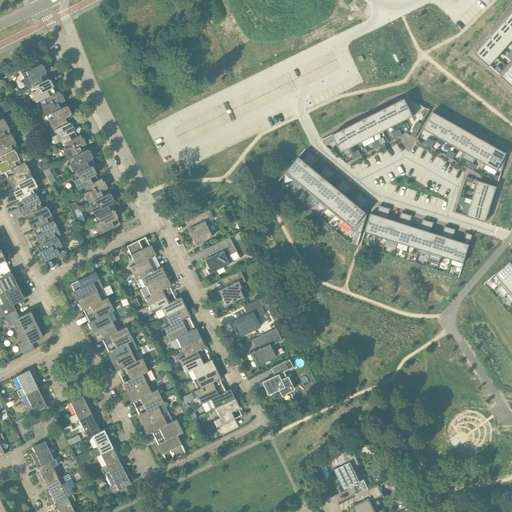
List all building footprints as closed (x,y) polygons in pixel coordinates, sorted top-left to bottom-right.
[(511,41),(511,26),(504,20),(497,28),(511,41)] [(505,49),(511,41),(497,28),(490,36),(505,49)] [(386,35),(367,45),(380,71),(400,62),(386,35)] [(497,57),(505,49),(490,36),(483,44),(497,57)] [(490,66),(497,57),(483,44),(475,53),(490,66)] [(28,88),(48,78),(41,64),(21,73),(28,88)] [(510,83),(511,80),(511,64),(501,76),(510,83)] [(55,93),(48,78),(28,88),(35,103),(38,101),(55,93)] [(58,91),(55,93),(38,101),(45,115),(65,105),(58,91)] [(407,97),(394,103),(403,121),(414,116),(427,109),(428,108),(407,97)] [(394,103),(384,108),(393,126),(403,121),(394,103)] [(48,121),(53,130),(69,122),(73,121),(65,105),(45,115),(42,117),(44,122),(48,121)] [(384,108),(374,113),(383,131),(393,126),(384,108)] [(433,111),(423,129),(434,135),(444,117),(433,111)] [(374,113),(364,118),(372,136),(383,131),(374,113)] [(444,117),(434,135),(444,141),(454,123),(444,117)] [(364,118),(353,124),(362,141),(372,136),(364,118)] [(0,137),(9,133),(2,119),(0,119),(0,137)] [(60,145),(76,136),(69,122),(53,130),(49,132),(56,146),(60,145)] [(454,123),(444,141),(455,146),(465,129),(454,123)] [(353,124),(343,129),(352,146),(362,141),(353,124)] [(343,129),(333,134),(333,135),(336,141),(341,152),(352,146),(343,129)] [(465,129),(455,146),(465,152),(475,135),(465,129)] [(0,137),(0,155),(14,149),(17,148),(9,133),(0,137)] [(60,145),(67,159),(87,149),(80,135),(76,136),(60,145)] [(336,141),(333,135),(322,140),(324,144),(326,146),(336,141)] [(475,135),(465,152),(476,158),(486,141),(475,135)] [(486,141),(476,158),(486,164),(496,147),(486,141)] [(496,147),(486,164),(501,172),(501,173),(507,153),(496,147)] [(5,172),(21,164),(14,149),(0,155),(0,171),(1,174),(5,172)] [(87,149),(67,159),(74,174),(91,166),(94,164),(87,149)] [(299,156),(285,173),(293,180),(314,156),(310,152),(303,160),(299,156)] [(314,156),(293,180),(294,181),(296,179),(303,185),(301,187),(302,187),(316,170),(312,167),(318,159),(314,156)] [(40,163),(44,170),(49,167),(45,160),(40,163)] [(24,162),(21,164),(5,172),(11,186),(31,177),(24,162)] [(77,190),(81,188),(98,180),(91,166),(74,174),(70,176),(77,190)] [(316,170),(302,187),(310,194),(331,169),(326,166),(320,174),(316,170)] [(331,169),(310,194),(318,201),(333,184),(329,181),(335,173),(331,169)] [(19,201),(35,193),(38,191),(31,177),(11,186),(19,201)] [(81,188),(88,203),(108,193),(101,178),(98,180),(81,188)] [(333,184),(318,201),(327,208),(347,183),(343,180),(337,187),(333,184)] [(474,192),(493,198),(497,186),(478,180),(474,192)] [(347,183),(327,208),(335,215),(349,198),(345,194),(351,187),(347,183)] [(471,204),(489,210),(493,198),(474,192),(471,204)] [(26,216),(42,208),(35,193),(19,201),(15,202),(22,217),(26,216)] [(88,203),(95,218),(112,210),(116,208),(108,193),(88,203)] [(349,198),(335,215),(343,222),(364,197),(360,194),(353,201),(349,198)] [(364,197),(343,222),(355,231),(360,233),(361,233),(368,213),(362,208),(368,201),(364,197)] [(467,215),(486,221),(489,210),(471,204),(467,215)] [(371,213),(365,232),(376,235),(385,207),(380,205),(377,215),(371,213)] [(45,206),(42,208),(26,216),(33,230),(52,220),(45,206)] [(385,207),(376,235),(387,239),(393,220),(387,218),(390,209),(385,207)] [(213,219),(209,209),(184,221),(196,245),(212,237),(205,223),(213,219)] [(95,218),(92,219),(99,234),(119,224),(112,210),(95,218)] [(393,220),(387,239),(398,242),(407,214),(401,212),(398,222),(393,220)] [(407,214),(398,242),(409,246),(415,227),(409,225),(412,216),(407,214)] [(415,227),(409,246),(419,249),(418,251),(419,251),(428,221),(423,219),(420,229),(415,227)] [(52,220),(33,230),(40,244),(56,236),(60,235),(52,220)] [(428,221),(419,251),(430,255),(436,234),(431,232),(434,222),(428,221)] [(436,234),(430,255),(440,258),(450,228),(445,226),(442,235),(436,234)] [(450,228),(440,258),(441,258),(442,256),(452,259),(458,241),(452,239),(455,229),(450,228)] [(458,241),(452,259),(463,263),(472,235),(467,233),(464,242),(458,241)] [(56,236),(40,244),(36,246),(44,261),(58,254),(63,251),(56,236)] [(209,273),(210,273),(233,262),(229,255),(236,251),(229,237),(215,244),(219,252),(204,260),(207,266),(206,267),(207,268),(205,269),(208,274),(209,273)] [(128,266),(131,273),(150,264),(147,259),(150,257),(151,258),(153,257),(152,256),(154,255),(149,245),(142,249),(138,240),(126,246),(135,263),(128,266)] [(510,261),(495,274),(502,283),(501,284),(501,285),(511,275),(511,263),(510,261)] [(141,277),(145,286),(165,277),(160,268),(158,268),(156,269),(153,271),(150,264),(131,273),(135,280),(141,277)] [(245,281),(240,270),(222,279),(226,286),(218,290),(222,300),(221,301),(224,308),(228,305),(232,303),(234,302),(234,301),(243,296),(239,288),(241,287),(239,284),(245,281)] [(70,284),(74,291),(73,291),(78,300),(102,288),(95,272),(70,284)] [(0,294),(17,286),(11,273),(0,278),(0,294)] [(511,275),(501,285),(508,293),(511,290),(511,275)] [(144,298),(147,305),(165,296),(162,290),(166,288),(166,289),(168,288),(168,287),(169,287),(165,277),(145,286),(150,295),(144,298)] [(0,305),(0,307),(4,317),(16,311),(12,304),(24,299),(17,286),(0,294),(0,299),(2,305),(0,305)] [(102,288),(78,300),(83,310),(85,309),(85,310),(87,309),(86,308),(90,306),(93,312),(110,304),(106,297),(107,297),(102,288)] [(160,307),(165,316),(184,306),(179,297),(177,298),(177,297),(175,298),(175,299),(168,302),(165,296),(147,305),(150,311),(160,307)] [(264,296),(259,299),(262,305),(267,303),(264,296)] [(265,314),(257,299),(243,306),(247,314),(233,321),(241,336),(260,327),(256,318),(265,314)] [(110,304),(93,312),(96,318),(92,320),(92,319),(90,320),(90,321),(89,322),(93,331),(111,322),(107,313),(113,310),(110,304)] [(161,317),(166,326),(164,328),(167,334),(184,326),(181,320),(185,318),(185,319),(187,318),(187,317),(188,316),(184,306),(165,316),(161,317)] [(16,311),(4,317),(9,327),(13,325),(17,334),(36,324),(30,311),(19,317),(16,311)] [(93,331),(98,341),(100,340),(100,341),(102,340),(102,339),(109,336),(112,342),(117,339),(129,333),(126,326),(121,329),(120,327),(116,325),(114,327),(111,322),(99,328),(93,331)] [(42,337),(36,324),(17,334),(21,343),(18,344),(23,355),(34,349),(31,343),(42,337)] [(184,326),(167,334),(162,337),(166,343),(170,341),(176,338),(180,347),(199,338),(194,329),(193,329),(192,329),(190,330),(191,330),(187,332),(184,326)] [(281,340),(276,328),(258,337),(262,347),(254,351),(253,350),(252,351),(252,352),(249,354),(256,367),(275,357),(269,345),(281,340)] [(137,349),(129,333),(117,339),(112,342),(115,348),(111,350),(111,349),(109,350),(109,351),(108,352),(112,361),(119,358),(131,352),(134,350),(137,349)] [(199,338),(180,347),(185,356),(179,359),(182,366),(200,357),(197,351),(200,349),(200,350),(202,349),(202,348),(204,348),(199,338)] [(0,356),(4,364),(8,362),(2,350),(0,350),(0,356)] [(112,361),(117,371),(119,370),(119,371),(121,370),(121,369),(124,367),(127,373),(131,371),(133,370),(144,364),(141,358),(139,359),(134,350),(131,352),(119,358),(112,361)] [(200,357),(182,366),(186,372),(192,369),(196,378),(214,369),(210,360),(208,361),(208,360),(206,361),(206,362),(203,363),(200,357)] [(293,366),(289,359),(271,368),(274,376),(263,381),(269,394),(278,390),(281,396),(292,390),(283,371),(293,366)] [(149,382),(144,373),(148,371),(144,364),(133,370),(131,371),(127,373),(130,380),(127,381),(126,380),(124,381),(125,382),(123,383),(128,393),(146,384),(149,382)] [(17,391),(20,397),(25,394),(37,388),(35,383),(39,381),(32,368),(16,376),(22,388),(17,391)] [(190,393),(193,399),(215,389),(212,382),(215,381),(216,382),(218,381),(217,380),(219,379),(214,369),(196,378),(193,380),(197,389),(190,393)] [(146,384),(128,393),(132,402),(134,401),(135,402),(136,401),(136,400),(139,399),(142,404),(160,396),(157,390),(150,393),(146,384)] [(41,386),(25,394),(31,406),(25,409),(29,415),(46,406),(44,401),(48,399),(41,386)] [(215,389),(193,399),(193,400),(196,406),(201,404),(211,399),(215,408),(233,399),(229,390),(227,391),(227,390),(225,391),(218,395),(215,389)] [(72,424),(79,420),(95,412),(91,413),(88,408),(92,406),(86,394),(70,402),(76,414),(69,417),(72,424)] [(138,414),(143,424),(162,415),(157,406),(163,403),(160,396),(142,404),(146,411),(142,413),(142,412),(140,413),(140,414),(138,414)] [(238,427),(231,412),(234,411),(235,411),(237,410),(236,410),(238,409),(233,399),(215,408),(220,417),(213,420),(217,427),(218,426),(222,434),(238,427)] [(97,426),(101,424),(95,412),(91,414),(79,420),(87,438),(91,436),(92,435),(100,432),(97,426)] [(143,424),(148,433),(150,432),(150,433),(152,432),(158,428),(162,434),(179,426),(176,419),(172,421),(168,412),(162,415),(143,424)] [(182,433),(179,426),(162,434),(165,440),(161,442),(161,441),(159,442),(159,443),(157,444),(162,454),(169,450),(173,459),(185,453),(177,435),(182,433)] [(100,432),(92,435),(91,436),(97,447),(75,458),(79,465),(100,454),(113,448),(110,442),(114,440),(108,428),(100,432)] [(456,436),(451,440),(456,448),(461,444),(458,441),(456,436)] [(37,467),(55,458),(53,459),(48,447),(53,445),(50,438),(32,447),(35,452),(31,454),(37,467)] [(104,474),(109,472),(121,466),(119,460),(123,458),(116,446),(113,448),(100,454),(106,465),(101,468),(104,474)] [(351,486),(355,495),(368,488),(364,479),(359,482),(352,467),(359,464),(357,459),(357,458),(352,447),(336,455),(341,466),(335,469),(345,489),(351,486)] [(55,458),(37,467),(40,472),(36,474),(42,487),(58,479),(53,467),(58,465),(55,458)] [(104,474),(110,486),(109,486),(112,493),(130,484),(127,478),(131,476),(125,464),(121,466),(109,472),(104,474)] [(55,503),(73,494),(64,477),(58,479),(42,487),(46,485),(48,490),(44,492),(51,505),(55,503)] [(383,495),(378,484),(368,488),(355,495),(355,496),(358,503),(353,505),(355,511),(376,511),(371,502),(383,495)] [(73,494),(55,503),(57,508),(53,510),(54,511),(74,511),(70,503),(75,500),(73,494)]
